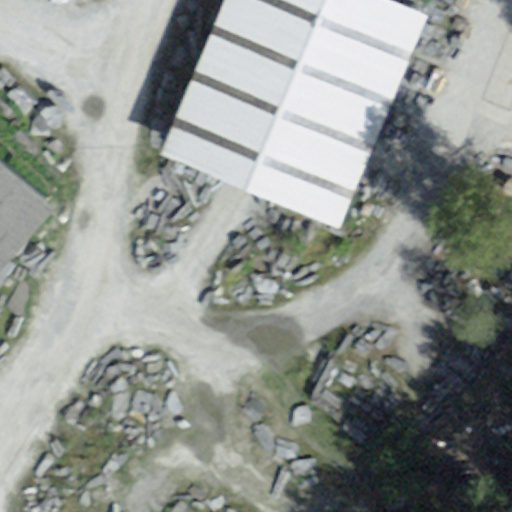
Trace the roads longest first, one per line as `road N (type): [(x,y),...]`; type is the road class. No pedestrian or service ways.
road 1 (track): [(503,0),(422,211),(349,294),(267,341),(205,358),(95,320)]
road 2 (track): [(0,456),(95,320),(116,96),(152,0)]
